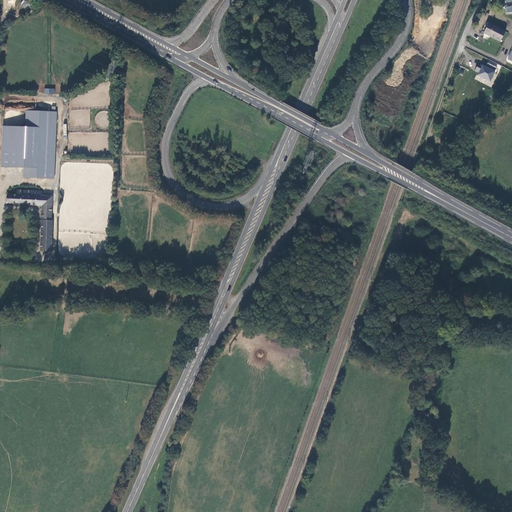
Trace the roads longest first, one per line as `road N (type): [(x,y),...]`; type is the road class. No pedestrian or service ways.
road 1 (primary): [(268,184),(219,207),(187,198),(171,182),(164,161),(169,128),(188,91),(210,79)]
road 2 (primary): [(208,327),(221,323),(331,168),(352,155)]
road 3 (secondary): [(127,511),(208,327)]
road 4 (secondary): [(268,184),(334,28)]
road 5 (secondary): [(208,327),(268,184)]
road 6 (unclassified): [(426,139),(483,0)]
road 7 (primary): [(354,111),(405,31),(405,0)]
